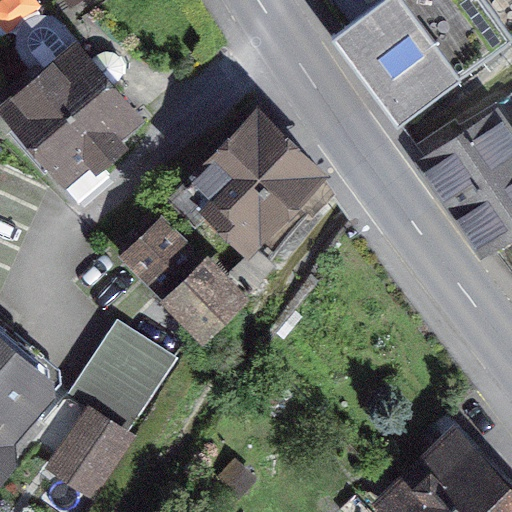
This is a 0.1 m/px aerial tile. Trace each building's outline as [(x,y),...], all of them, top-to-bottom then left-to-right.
[(511,14),(502,0),(386,0),(342,29),(400,117),(511,42),(511,14)] [(68,165),(132,109),(74,44),(10,100),(68,165)] [(511,231),(511,101),(435,151),(495,243),(511,231)] [(350,176),(274,102),(199,178),(274,252),(350,176)] [(211,232),(159,281),(200,325),(252,276),(211,232)] [(0,446),(59,377),(0,327),(0,446)] [(86,373),(44,432),(95,468),(138,410),(86,373)] [(511,511),(511,441),(477,404),(386,489),(407,511),(511,511)] [(0,465),(9,454),(0,446),(0,465)]
